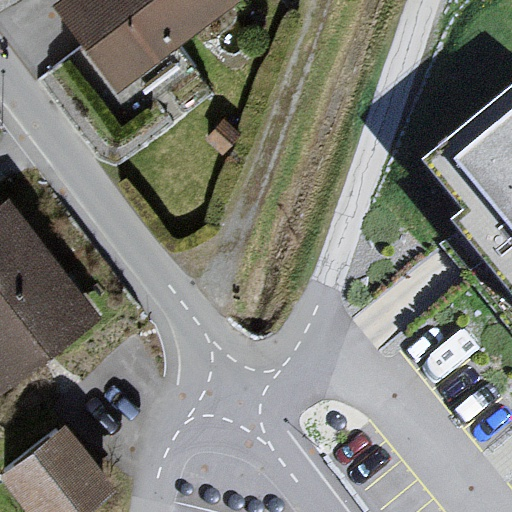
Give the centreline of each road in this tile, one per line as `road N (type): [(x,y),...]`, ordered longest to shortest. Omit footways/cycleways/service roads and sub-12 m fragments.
road 1 (residential): [(428,0),(317,307),(261,424)]
road 2 (residential): [(261,424),(210,350),(0,97)]
